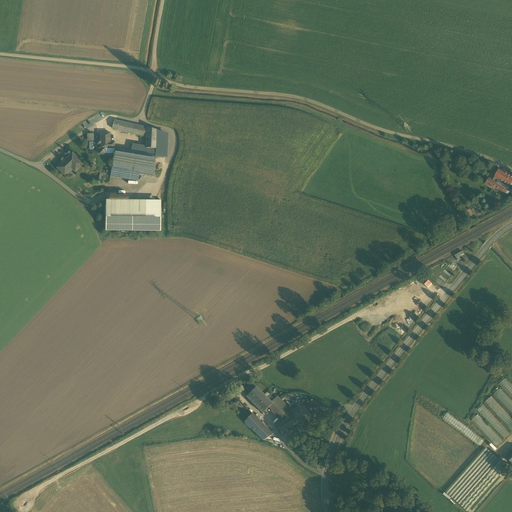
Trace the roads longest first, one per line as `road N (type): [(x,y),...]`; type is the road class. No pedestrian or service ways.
road 1 (unclassified): [(0,53),(134,67),(191,87),(286,94),(497,162)]
road 2 (track): [(450,290),(439,282),(345,320),(22,498)]
road 3 (residential): [(327,511),(325,473),(358,403),(511,225)]
